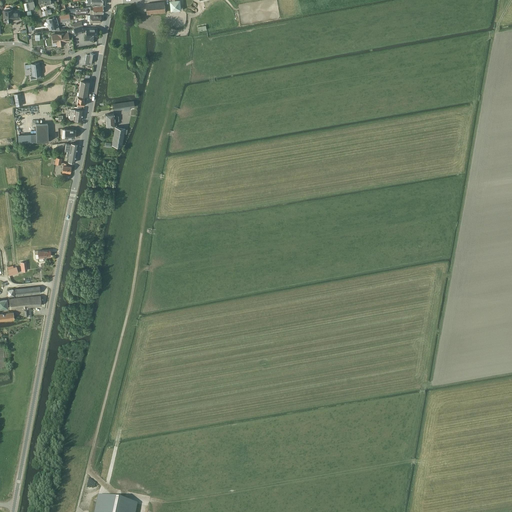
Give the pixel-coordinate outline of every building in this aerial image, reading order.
[(27,0),(28,4),(26,4),(28,10),(35,8),(32,0),(27,0)] [(38,0),(39,1),(36,2),(40,17),(42,16),(40,6),(43,5),(43,6),(46,6),(46,4),(44,0),(38,0)] [(147,14),(165,12),(164,2),(146,3),(147,14)] [(169,3),(170,11),(179,11),(178,2),(169,3)] [(103,13),(103,6),(101,5),(92,6),(92,10),(90,10),(90,7),(87,8),(87,13),(90,13),(90,14),(101,13),(103,13)] [(3,10),(4,21),(12,21),(12,19),(19,19),(19,12),(12,12),(11,10),(10,10),(10,9),(9,8),(6,8),(5,9),(5,10),(3,10)] [(60,15),(61,22),(70,21),(69,12),(64,13),(65,14),(60,15)] [(57,17),(48,20),(50,29),(52,28),(52,31),(60,30),(59,25),(57,17)] [(74,28),(71,29),(71,36),(76,34),(84,32),(86,32),(86,34),(85,35),(85,40),(90,40),(96,40),(96,37),(97,37),(97,28),(86,28),(83,28),(82,26),(74,28)] [(68,32),(52,35),(53,42),(55,42),(57,43),(57,45),(59,45),(60,45),(62,45),(62,44),(64,44),(64,42),(65,40),(68,40),(69,40),(68,36),(71,36),(71,29),(67,30),(68,32)] [(94,62),(95,54),(90,53),(89,55),(86,54),(85,63),(90,64),(91,62),(94,62)] [(31,64),(32,75),(30,75),(30,79),(36,79),(36,75),(40,74),(39,63),(31,64)] [(78,93),(86,95),(89,78),(81,77),(79,86),(78,93)] [(23,105),(20,93),(14,94),(16,106),(23,105)] [(76,104),(84,105),(84,101),(83,100),(84,97),(78,96),(76,104)] [(135,107),(134,102),(114,105),(114,110),(124,108),(124,110),(131,109),(131,107),(135,107)] [(70,118),(81,120),(83,110),(75,109),(72,109),(70,118)] [(106,114),(107,126),(116,125),(116,121),(119,121),(118,116),(114,116),(114,114),(106,114)] [(36,123),(33,124),(33,132),(36,132),(36,134),(36,141),(48,140),(51,140),(51,136),(48,136),(48,123),(36,123)] [(112,145),(122,146),(124,133),(126,133),(127,129),(115,127),(112,145)] [(76,130),(62,128),(61,136),(75,137),(76,130)] [(67,151),(67,150),(76,152),(78,144),(71,143),(71,144),(69,143),(66,143),(64,150),(67,151)] [(68,161),(75,162),(76,152),(67,150),(67,151),(66,157),(68,157),(68,161)] [(62,171),(70,172),(71,165),(67,165),(68,163),(64,162),(63,164),(62,171)] [(43,250),(38,251),(38,258),(44,258),(43,256),(51,256),(50,249),(43,250)] [(9,275),(18,272),(17,266),(8,269),(9,275)] [(16,296),(40,293),(39,286),(15,288),(16,296)] [(30,306),(41,305),(40,295),(9,299),(10,308),(23,307),(24,315),(28,314),(28,317),(31,316),(30,306)] [(94,511),(135,511),(137,504),(102,496),(98,495),(97,496),(95,510),(94,511)]
